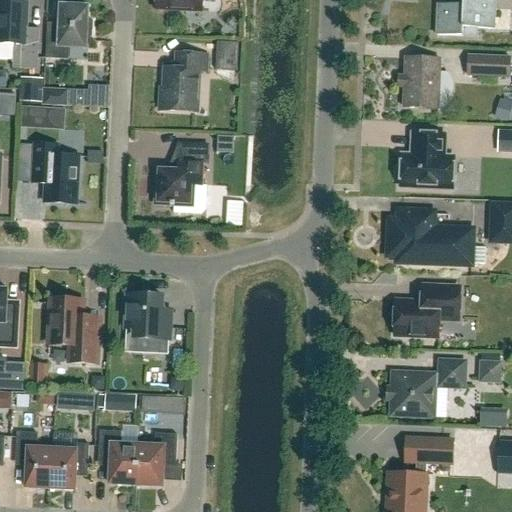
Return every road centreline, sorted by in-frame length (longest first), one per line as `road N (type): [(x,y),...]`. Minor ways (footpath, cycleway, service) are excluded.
road 1 (residential): [(307,511),(317,310),(300,240)]
road 2 (residential): [(114,263),(125,0)]
road 3 (residential): [(206,268),(195,502),(178,511)]
road 4 (residential): [(300,240),(320,211),(329,0)]
